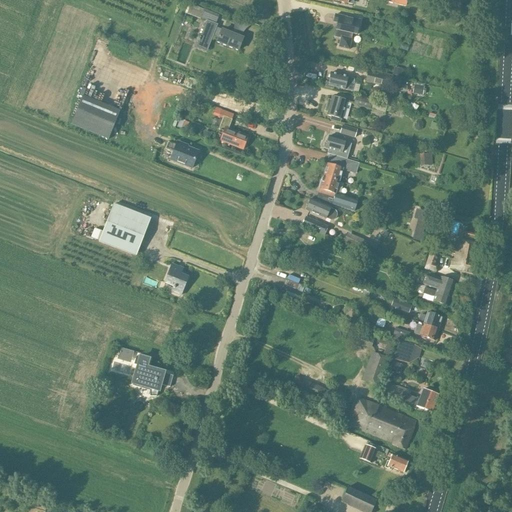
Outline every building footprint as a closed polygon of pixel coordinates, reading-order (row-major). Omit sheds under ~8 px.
[(474,2),(472,9),(481,12),(482,4),(474,2)] [(190,6),(189,13),(199,15),(201,8),(190,6)] [(200,19),(206,22),(196,48),(207,52),(213,36),(219,39),(217,42),(238,51),(243,38),(221,30),(221,31),(216,29),(217,25),(216,24),(218,18),(203,12),(200,19)] [(358,27),(359,21),(335,15),(334,22),(338,23),(335,36),(341,37),(339,47),(349,49),(352,34),(357,35),(359,27),(358,27)] [(394,67),(392,75),(401,77),(403,69),(394,67)] [(365,82),(386,87),(389,76),(368,71),(365,82)] [(351,78),(347,77),(330,73),(328,83),(325,82),(324,87),(333,89),(333,87),(344,89),(351,91),(354,81),(353,79),(351,78)] [(414,85),(412,94),(422,96),(424,87),(423,87),(418,86),(414,85)] [(82,96),(71,124),(108,139),(120,111),(82,96)] [(326,115),(331,116),(342,120),(347,101),(331,96),(330,100),(327,99),(324,112),(327,113),(326,115)] [(356,96),(353,105),(370,109),(370,107),(370,106),(372,100),(356,96)] [(370,106),(370,107),(382,110),(384,103),(372,100),(370,106)] [(216,108),(213,115),(218,117),(221,110),(216,108)] [(218,117),(218,119),(222,120),(221,121),(218,129),(218,130),(219,130),(223,132),(221,137),(220,141),(243,150),(248,137),(228,129),(231,120),(233,114),(221,110),(218,117)] [(185,121),(181,129),(186,131),(189,123),(185,121)] [(342,126),(340,133),(354,138),(356,130),(342,126)] [(204,131),(201,138),(208,141),(211,133),(204,131)] [(345,142),(345,141),(329,136),(326,143),(324,143),(322,148),(325,148),(325,149),(328,149),(327,154),(346,159),(351,144),(345,142)] [(168,142),(165,150),(173,153),(170,160),(192,169),(198,152),(176,143),(176,145),(168,142)] [(431,154),(424,154),(424,166),(432,165),(431,154)] [(328,160),(323,177),(339,182),(343,171),(355,174),(358,164),(343,159),(341,164),(328,160)] [(319,190),(319,193),(333,197),(334,195),(334,194),(335,195),(336,193),(339,182),(323,177),(319,190)] [(333,197),(331,205),(354,212),(357,202),(357,200),(336,193),(335,195),(334,194),(334,195),(333,197)] [(331,208),(315,201),(310,199),(305,210),(326,219),(330,220),(333,220),(336,219),(337,216),(337,213),(335,210),(331,208)] [(98,242),(112,247),(136,257),(151,218),(114,204),(98,242)] [(426,221),(428,212),(417,209),(414,218),(418,219),(426,221)] [(301,226),(314,231),(318,222),(305,217),(301,226)] [(343,242),(373,255),(377,246),(346,233),(343,242)] [(421,241),(422,235),(414,233),(412,239),(421,241)] [(451,259),(450,268),(473,271),(474,262),(476,262),(478,244),(476,244),(477,237),(463,234),(461,240),(457,240),(454,260),(451,259)] [(431,251),(424,269),(435,273),(438,265),(436,264),(439,254),(431,251)] [(178,267),(172,264),(164,283),(174,286),(171,292),(180,296),(187,277),(180,274),(181,272),(176,271),(178,267)] [(397,275),(400,268),(390,264),(387,270),(397,275)] [(329,290),(333,277),(306,268),(302,281),(329,290)] [(426,284),(437,287),(436,290),(450,295),(454,282),(440,277),(439,281),(428,278),(426,284)] [(403,291),(394,287),(390,295),(400,298),(403,291)] [(423,295),(433,298),(432,302),(446,306),(450,295),(436,290),(435,291),(424,288),(423,295)] [(408,313),(411,306),(397,300),(394,307),(408,313)] [(421,315),(419,320),(424,322),(423,324),(438,329),(442,318),(427,312),(426,317),(421,315)] [(390,330),(393,324),(381,319),(378,325),(390,330)] [(416,325),(414,334),(419,335),(434,341),(438,330),(438,329),(423,324),(423,325),(422,327),(416,325)] [(395,328),(392,337),(409,341),(411,333),(395,328)] [(375,354),(368,374),(366,382),(378,386),(380,378),(392,344),(374,338),(375,337),(359,331),(355,343),(370,349),(373,342),(386,346),(382,356),(375,354)] [(412,359),(420,360),(422,345),(399,341),(396,360),(411,362),(412,359)] [(120,348),(118,354),(132,358),(134,352),(120,348)] [(138,365),(132,383),(134,384),(134,386),(150,390),(150,396),(157,396),(158,391),(160,384),(170,387),(173,376),(163,373),(164,372),(146,367),(148,359),(136,356),(134,364),(138,365)] [(396,362),(393,371),(401,374),(404,365),(396,362)] [(289,390),(321,403),(326,389),(295,376),(289,390)] [(386,383),(381,396),(388,398),(388,399),(404,406),(408,396),(410,392),(397,387),(394,387),(386,383)] [(408,396),(404,406),(415,410),(416,406),(432,413),(439,396),(423,390),(419,400),(408,396)] [(347,425),(392,443),(391,446),(405,451),(416,422),(357,398),(347,425)] [(364,445),(359,460),(370,465),(376,450),(364,445)] [(407,462),(408,461),(392,455),(389,462),(386,461),(384,468),(391,471),(392,469),(403,473),(405,468),(407,467),(408,464),(407,462)] [(340,503),(359,511),(370,511),(376,501),(347,487),(340,503)]
